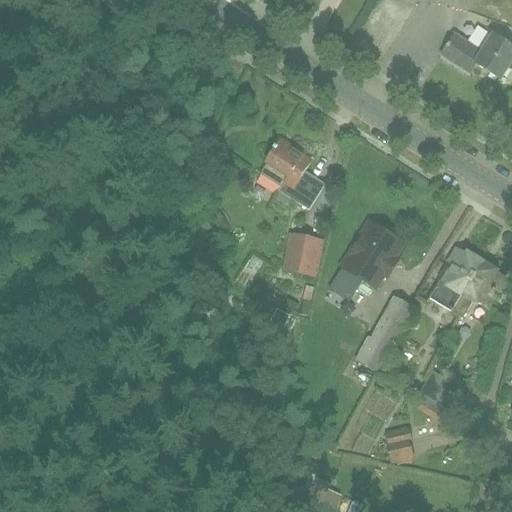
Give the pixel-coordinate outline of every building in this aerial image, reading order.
[(374,28),(395,37),(399,27),(378,18),(374,28)] [(511,47),(494,36),(493,37),(477,26),(466,43),(454,35),(441,56),(470,74),(476,65),(501,81),(508,69),(511,72),(511,47)] [(259,176),(282,190),(280,193),(310,212),(325,186),(305,174),(311,163),(279,142),(267,163),(259,176)] [(412,249),(432,239),(427,229),(420,233),(412,219),(399,225),(412,249)] [(352,280),(353,275),(377,290),(383,279),(397,257),(404,245),(393,239),(392,233),(387,230),(381,231),(370,224),(343,269),(342,269),(341,272),(325,269),(317,303),(334,307),(333,311),(349,314),(357,281),(352,280)] [(317,279),(324,241),(289,235),(282,273),(317,279)] [(430,300),(453,314),(482,264),(460,250),(430,300)] [(482,264),(453,314),(464,320),(475,301),(487,308),(505,278),(482,264)] [(378,375),(413,309),(394,298),(371,339),(368,338),(355,362),(378,375)] [(458,403),(465,392),(432,373),(426,384),(458,403)] [(452,413),(458,403),(426,384),(420,394),(452,413)] [(458,419),(447,412),(426,399),(419,410),(451,430),(458,419)] [(389,450),(386,451),(391,466),(397,464),(397,467),(413,463),(412,461),(414,460),(410,441),(412,440),(407,429),(384,434),(389,450)]
